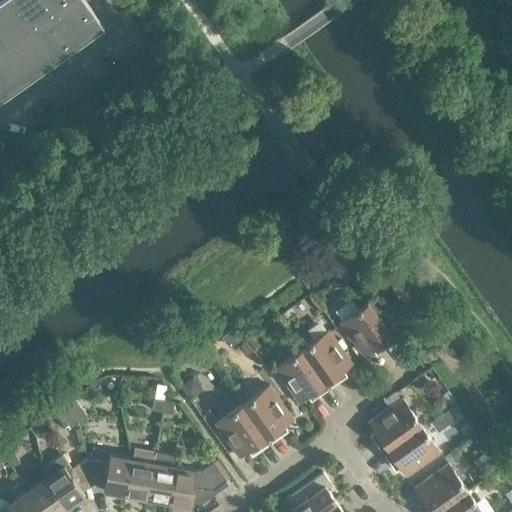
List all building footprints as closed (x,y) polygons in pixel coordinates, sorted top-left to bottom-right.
[(84,0),(0,0),(0,100),(104,27),(84,0)] [(372,299),(339,322),(363,355),(380,344),(383,349),(394,341),(377,317),(382,314),(372,299)] [(236,326),(222,336),(229,346),(243,336),(236,326)] [(328,330),(301,349),(328,387),(339,380),(335,375),(352,363),(328,330)] [(248,339),(254,348),(259,345),(253,336),(248,339)] [(246,340),(239,344),(246,354),(252,349),(246,340)] [(328,387),(301,349),(274,368),(298,402),(314,390),(318,395),(328,387)] [(193,377),(180,386),(189,398),(196,393),(198,385),(193,377)] [(269,385),(242,404),(269,442),(279,435),(276,430),(292,418),(269,385)] [(435,399),(435,403),(439,409),(447,403),(441,394),(435,399)] [(375,442),(382,452),(421,425),(402,398),(368,422),(380,438),(375,442)] [(163,401),(153,399),(151,410),(161,412),(163,401)] [(173,403),(163,401),(161,412),(171,413),(173,403)] [(269,442),(242,404),(215,423),(238,456),(255,445),(258,450),(269,442)] [(451,405),(441,412),(446,418),(451,419),(457,414),(451,405)] [(86,415),(80,406),(72,412),(78,421),(86,415)] [(78,421),(72,412),(63,418),(69,427),(78,421)] [(440,452),(421,425),(382,452),(389,463),(394,459),(406,476),(440,452)] [(133,446),(131,458),(125,494),(147,497),(153,462),(155,450),(133,446)] [(176,454),(155,450),(153,462),(147,497),(168,501),(174,466),(176,454)] [(489,452),(480,458),(488,470),(497,463),(490,453),(489,452)] [(20,462),(14,453),(5,459),(11,468),(20,462)] [(42,467),(45,478),(66,507),(84,494),(82,491),(92,484),(86,458),(72,468),(62,453),(42,467)] [(108,462),(86,458),(92,484),(104,486),(103,490),(125,494),(131,458),(109,454),(108,462)] [(11,468),(5,459),(0,462),(0,469),(3,474),(11,468)] [(228,484),(213,462),(201,470),(196,470),(174,466),(168,501),(190,505),(191,502),(200,504),(228,484)] [(421,507),(424,511),(435,511),(467,490),(448,463),(414,487),(426,503),(421,507)] [(285,498),(294,511),(321,511),(336,502),(324,485),(329,482),(322,471),(285,498)] [(58,511),(66,507),(45,478),(27,490),(42,511),(58,511)] [(42,511),(27,490),(9,503),(16,511),(42,511)] [(481,511),(467,490),(435,511),(481,511)] [(343,511),(336,502),(321,511),(343,511)] [(16,511),(9,503),(0,509),(0,511),(16,511)]
